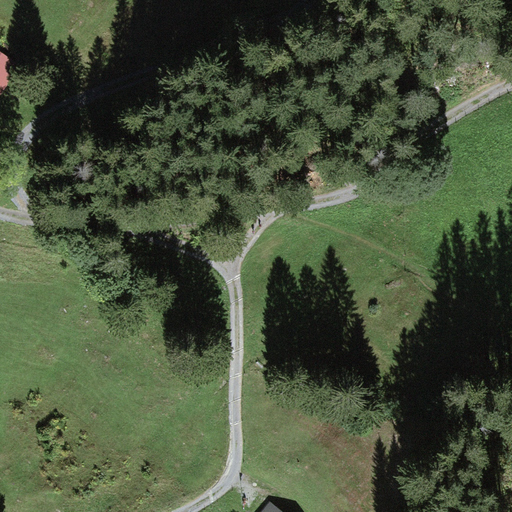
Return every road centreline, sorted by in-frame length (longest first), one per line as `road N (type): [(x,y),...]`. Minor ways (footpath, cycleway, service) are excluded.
road 1 (track): [(27,222),(18,145),(41,119),(269,0)]
road 2 (track): [(232,279),(274,207),(364,182),(511,85)]
road 3 (track): [(0,211),(27,222),(148,229),(221,263),(232,279)]
road 4 (track): [(274,207),(148,229)]
